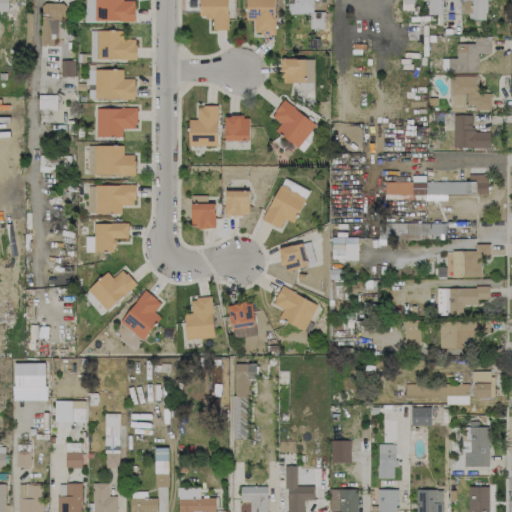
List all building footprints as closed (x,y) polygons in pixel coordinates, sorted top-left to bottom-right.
[(7,0),(0,0),(0,10),(8,11),(7,0)] [(122,0),(85,0),(86,21),(134,20),(134,0),(123,0),(122,0)] [(227,30),(227,0),(198,0),(198,17),(212,17),(212,29),(227,30)] [(273,0),(245,0),(246,19),(254,19),(254,33),(274,33),(273,0)] [(324,28),(324,11),(313,11),(312,0),(287,0),(288,14),(309,13),(309,28),(324,28)] [(428,0),(428,14),(441,14),(441,0),(428,0)] [(487,19),(487,0),(465,0),(466,19),(487,19)] [(65,2),(41,3),(42,45),(53,44),(53,38),(66,38),(65,2)] [(136,38),(122,39),(122,30),(96,30),(97,59),(136,59),(136,38)] [(490,53),(490,36),(473,36),(473,43),(456,43),(456,58),(447,58),(448,72),(478,72),(478,53),(490,53)] [(313,59),(281,58),(281,81),(312,82),(313,59)] [(74,60),(60,60),(60,76),(74,76),(74,60)] [(134,98),(134,78),(122,79),(122,69),(94,69),(94,99),(134,98)] [(449,76),(450,111),(465,111),(465,108),(491,108),(490,92),(477,93),(476,75),(449,76)] [(314,124),(283,99),(270,116),(280,123),(274,130),(302,151),(315,134),(310,130),(314,124)] [(217,105),(197,105),(197,119),(188,119),(188,145),(217,146),(217,105)] [(136,108),(96,107),(95,136),(122,136),(122,128),(136,128),(136,108)] [(452,147),(489,147),(490,131),(471,131),(472,115),(453,114),(452,147)] [(249,140),(248,116),(224,116),(225,140),(249,140)] [(123,145),(88,145),(88,175),(134,174),(134,155),(123,155),(123,145)] [(70,156),(39,155),(38,170),(69,171),(70,156)] [(293,222),(309,190),(282,177),(261,220),(279,228),(284,218),(293,222)] [(425,194),(425,200),(446,200),(446,194),(487,194),(487,182),(384,181),(384,194),(425,194)] [(121,213),(121,205),(134,205),(135,185),(95,184),(95,213),(121,213)] [(224,214),(248,214),(248,191),(224,190),(224,214)] [(215,228),(214,203),(207,203),(206,195),(191,195),(191,228),(215,228)] [(128,222),(93,223),(93,236),(85,236),(85,252),(114,251),(114,238),(128,238),(128,222)] [(357,260),(357,243),(343,243),(343,237),(331,237),(331,259),(357,260)] [(277,248),(283,271),(315,264),(309,241),(277,248)] [(451,250),(452,277),(481,276),(481,257),(490,257),(489,244),(475,244),(475,250),(451,250)] [(106,271),(87,289),(106,310),(136,284),(122,269),(112,278),(106,271)] [(272,304),(282,309),(278,317),(303,330),(316,304),(281,286),(272,304)] [(160,317),(153,312),(160,302),(144,290),(120,322),(143,339),(160,317)] [(214,336),(210,296),(190,299),(191,312),(183,314),(185,340),(214,336)] [(252,302),(228,304),(231,337),(255,335),(252,302)] [(419,345),(419,320),(403,319),(403,345),(419,345)] [(462,348),(463,337),(477,337),(477,332),(489,332),(489,321),(439,320),(438,348),(462,348)] [(45,400),(45,363),(13,363),(13,400),(45,400)] [(249,397),(249,379),(256,379),(256,363),(234,363),(233,396),(249,397)] [(492,370),(473,371),(474,397),(492,397),(492,370)] [(468,404),(468,384),(404,384),(404,397),(445,397),(445,404),(468,404)] [(84,400),(54,400),(54,421),(84,421),(84,400)] [(430,407),(411,407),(411,425),(430,425),(430,407)] [(119,413),(105,413),(104,437),(114,437),(114,445),(107,445),(106,461),(118,461),(119,413)] [(488,466),(488,427),(477,427),(477,421),(469,421),(469,452),(463,452),(463,466),(488,466)] [(245,438),(245,424),(232,424),(232,438),(245,438)] [(350,440),(330,440),(330,462),(350,462),(350,440)] [(65,467),(80,467),(81,443),(66,442),(65,467)] [(395,444),(377,443),(377,477),(394,478),(395,444)] [(16,466),(30,466),(29,451),(16,452),(16,466)] [(296,485),(296,465),(285,465),(285,511),(303,511),(303,500),(313,499),(313,485),(296,485)] [(108,483),(93,482),(92,511),(116,511),(117,496),(108,496),(108,483)] [(18,511),(42,511),(42,483),(18,484),(18,511)] [(81,511),(81,483),(57,483),(57,511),(81,511)] [(240,501),(250,501),(249,511),(267,511),(267,486),(240,486),(240,501)] [(487,511),(488,486),(468,486),(467,511),(472,511),(487,511)] [(178,488),(177,511),(202,511),(203,511),(215,511),(215,498),(199,497),(199,488),(178,488)] [(357,511),(357,488),(330,489),(329,511),(357,511)] [(396,511),(397,489),(377,489),(376,511),(396,511)] [(441,511),(442,489),(415,490),(415,511),(441,511)] [(156,511),(156,498),(146,498),(146,492),(129,492),(129,511),(156,511)]
